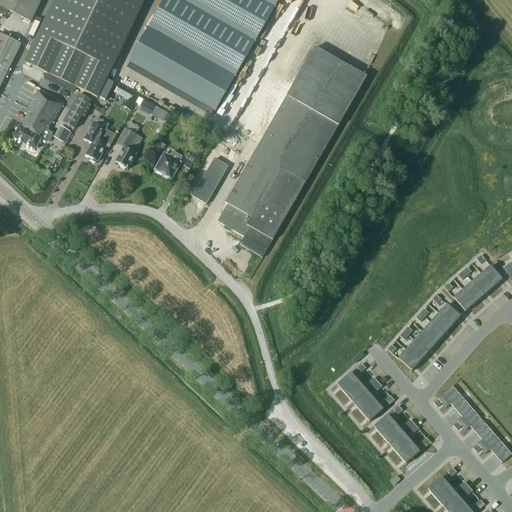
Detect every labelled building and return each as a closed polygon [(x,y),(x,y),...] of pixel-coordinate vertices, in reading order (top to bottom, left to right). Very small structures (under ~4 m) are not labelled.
[(0,0),(0,8),(31,23),(42,0),(0,0)] [(55,0),(34,46),(25,65),(98,98),(106,101),(114,84),(107,81),(137,17),(100,0),(55,0)] [(164,0),(128,64),(214,113),(279,0),(164,0)] [(0,34),(0,87),(21,45),(0,34)] [(307,45),(222,228),(268,249),(273,244),(272,222),(268,222),(270,219),(264,214),(258,214),(258,208),(263,210),(266,205),(266,199),(271,199),(271,195),(276,190),(276,180),(280,171),(280,159),(283,153),(287,149),(293,149),(293,143),(299,137),(303,130),(309,130),(311,125),(316,125),(319,118),(346,118),(368,72),(307,45)] [(119,84),(114,94),(127,101),(123,107),(130,111),(139,95),(119,84)] [(19,127),(13,139),(34,151),(41,140),(46,143),(52,134),(47,131),(61,106),(37,92),(24,115),(27,116),(20,127),(19,127)] [(78,95),(62,123),(74,130),(91,102),(78,95)] [(154,107),(144,101),(140,107),(142,108),(140,111),(148,116),(150,112),(151,113),(154,107)] [(132,115),(126,126),(153,141),(159,130),(132,115)] [(91,146),(85,156),(97,163),(106,148),(108,149),(115,137),(92,124),(82,141),(91,146)] [(233,148),(241,134),(229,127),(220,141),(233,148)] [(61,128),(55,139),(63,144),(70,133),(61,128)] [(122,151),(115,164),(127,171),(142,144),(125,134),(117,149),(122,151)] [(164,155),(155,170),(171,179),(179,164),(178,164),(182,158),(172,153),(169,159),(164,155)] [(189,156),(183,167),(189,170),(195,159),(189,156)] [(209,204),(229,165),(215,157),(194,196),(209,204)] [(481,256),(476,260),(480,265),(485,261),(481,256)] [(511,262),(502,269),(511,283),(511,262)] [(490,267),(481,275),(493,289),(502,281),(490,267)] [(467,268),(462,272),(466,277),(471,273),(467,268)] [(462,272),(458,276),(462,281),(466,277),(462,272)] [(481,275),(472,283),(484,297),(493,289),(481,275)] [(472,283),(462,291),(474,305),(484,297),(472,283)] [(448,284),(444,288),(448,293),(453,289),(449,284),(448,284)] [(462,291),(453,299),(465,313),(474,305),(462,291)] [(436,296),(432,301),(436,305),(441,300),(436,296)] [(447,305),(438,314),(452,327),(460,318),(447,305)] [(424,310),(420,314),(424,318),(428,314),(424,310)] [(420,314),(416,319),(420,323),(424,318),(420,314)] [(438,314),(430,324),(444,336),(452,327),(438,314)] [(430,324),(422,333),(436,345),(444,336),(430,324)] [(408,328),(404,332),(408,336),(412,332),(408,328)] [(404,332),(400,337),(404,341),(408,336),(404,332)] [(422,333),(414,342),(428,354),(436,345),(422,333)] [(414,342),(406,351),(420,363),(428,354),(414,342)] [(391,346),(387,351),(392,355),(396,350),(391,346)] [(406,351),(398,360),(412,372),(420,363),(406,351)] [(362,365),(357,369),(361,373),(366,369),(362,364),(362,365)] [(351,374),(337,386),(345,395),(359,383),(351,374)] [(374,379),(369,382),(373,387),(378,383),(374,378),(374,379)] [(359,383),(345,395),(353,404),(367,392),(359,383)] [(378,383),(373,387),(377,392),(382,388),(382,387),(378,383)] [(446,392),(438,399),(442,404),(446,409),(450,405),(462,418),(471,410),(452,387),(446,392)] [(367,392),(353,404),(361,414),(375,402),(367,392)] [(390,397),(385,401),(389,405),(394,402),(394,401),(390,397)] [(438,399),(433,403),(437,408),(442,404),(438,399)] [(375,402),(361,414),(369,423),(383,411),(375,402)] [(398,407),(393,411),(398,415),(402,411),(398,407)] [(462,418),(457,422),(461,427),(466,431),(470,428),(482,441),(491,433),(471,410),(462,418)] [(388,416),(374,428),(382,437),(396,425),(388,416)] [(410,421),(406,425),(410,429),(414,425),(410,421)] [(453,426),(457,431),(461,427),(457,422),(453,426)] [(396,425),(382,437),(390,447),(404,434),(396,425)] [(414,425),(410,429),(413,434),(418,430),(414,425)] [(482,441),(477,445),(481,450),(485,454),(490,450),(502,464),(511,456),(491,433),(482,441)] [(404,434),(390,447),(398,456),(412,444),(404,434)] [(426,439),(422,443),(426,448),(430,444),(426,439)] [(412,444),(398,456),(406,465),(420,453),(412,444)] [(472,449),(476,454),(477,453),(481,450),(477,445),(476,445),(472,449)] [(452,469),(447,473),(451,477),(456,474),(456,473),(452,469)] [(441,478),(427,490),(435,499),(449,487),(441,478)] [(464,483),(460,487),(463,491),(468,487),(464,483)] [(449,487),(435,499),(443,509),(457,497),(449,487)] [(468,487),(463,491),(467,496),(472,492),(468,487)] [(457,497),(443,509),(446,511),(458,511),(465,506),(457,497)] [(480,501),(475,505),(480,510),(484,506),(480,501)]
